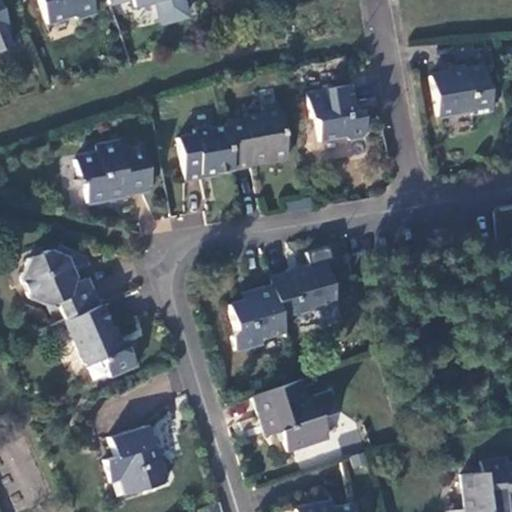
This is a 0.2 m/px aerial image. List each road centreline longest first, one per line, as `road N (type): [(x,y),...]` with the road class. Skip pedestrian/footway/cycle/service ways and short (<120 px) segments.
road 1 (residential): [(425,202),(166,259),(245,511)]
road 2 (residential): [(425,202),(385,0)]
